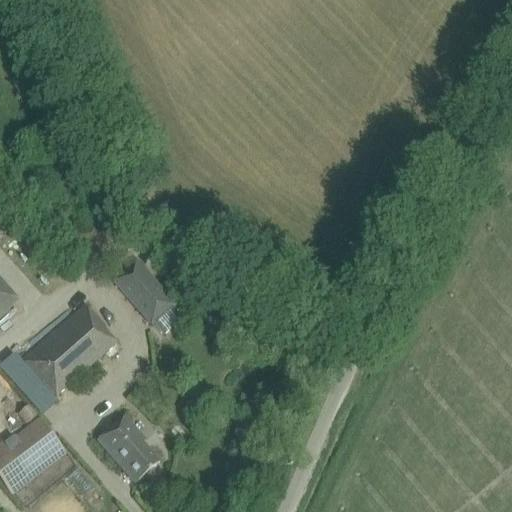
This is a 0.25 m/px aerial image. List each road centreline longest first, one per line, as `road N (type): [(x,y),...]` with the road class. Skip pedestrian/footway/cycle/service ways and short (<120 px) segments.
road 1 (unclassified): [(355,351),(164,246),(137,219),(30,0)]
road 2 (unclassified): [(355,351),(511,76)]
road 3 (unclassified): [(279,511),(355,351)]
